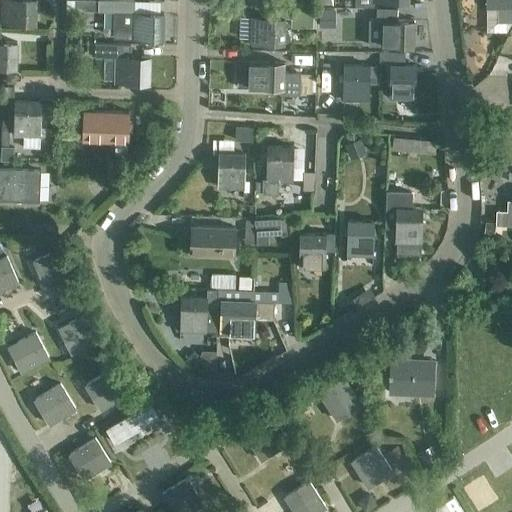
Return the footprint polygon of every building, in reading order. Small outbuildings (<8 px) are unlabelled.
[(36,0),(3,0),(3,23),(36,24),(36,0)] [(99,0),(100,12),(115,12),(114,38),(165,40),(166,14),(136,13),(136,1),(114,0),(99,0)] [(511,0),(487,0),(487,7),(498,7),(498,21),(511,20),(511,0)] [(313,9),(291,9),(291,27),(313,27),(313,9)] [(371,20),(370,45),(415,46),(415,20),(400,20),(400,9),(384,9),(384,20),(371,20)] [(336,11),(319,11),(319,28),(336,28),(336,11)] [(285,20),(252,19),(250,44),(284,46),(284,45),(288,44),(290,40),(291,36),(288,33),(285,32),(285,20)] [(0,68),(17,68),(18,42),(1,42),(1,30),(0,29),(0,68)] [(95,44),(95,56),(104,56),(103,79),(116,79),(116,82),(150,84),(151,58),(131,57),(131,45),(95,44)] [(67,54),(72,62),(84,54),(80,47),(67,54)] [(381,52),(381,64),(406,64),(406,52),(381,52)] [(284,63),(251,62),(237,62),(236,88),(250,88),(282,89),(282,93),(299,93),(300,73),(284,73),(284,63)] [(417,65),(392,64),(391,99),(417,99),(417,65)] [(378,67),(370,67),(344,66),(344,100),(369,100),(370,81),(377,81),(378,67)] [(13,82),(33,84),(34,72),(13,71),(13,82)] [(4,85),(4,95),(14,95),(14,85),(4,85)] [(41,102),(16,102),(16,136),(40,137),(41,102)] [(128,143),(129,112),(85,110),(84,141),(100,141),(100,140),(115,141),(115,142),(128,143)] [(58,125),(57,134),(66,134),(66,126),(58,125)] [(253,127),(236,126),(236,140),(252,140),(253,127)] [(395,137),(394,148),(409,149),(410,138),(395,137)] [(420,139),(419,150),(434,152),(436,141),(420,139)] [(346,146),(351,158),(366,152),(361,140),(346,146)] [(2,161),(15,161),(15,147),(3,147),(2,161)] [(293,147),(269,147),(268,179),(264,179),(263,194),(278,194),(279,181),(292,181),(293,147)] [(245,154),(219,154),(219,187),(244,188),(245,154)] [(40,171),(0,168),(0,198),(38,201),(40,171)] [(304,178),(303,189),(315,190),(315,172),(304,171),(304,178)] [(387,191),(385,228),(387,228),(387,227),(397,227),(396,242),(402,242),(402,253),(420,254),(421,243),(423,243),(424,209),(412,208),(413,193),(388,193),(388,191),(387,191)] [(496,210),(496,224),(507,224),(507,211),(496,210)] [(256,220),(257,244),(270,244),(269,235),(281,235),(281,231),(281,220),(281,219),(256,220)] [(2,231),(19,230),(18,220),(2,221),(2,231)] [(245,220),(244,228),(254,229),(255,220),(245,220)] [(349,221),(348,255),(374,256),(374,247),(375,222),(349,221)] [(494,237),(496,225),(487,223),(485,236),(494,237)] [(190,252),(202,253),(219,254),(235,255),(236,228),(191,226),(190,252)] [(326,235),(301,234),(300,268),(325,269),(326,235)] [(46,286),(72,271),(58,245),(32,260),(46,286)] [(0,293),(18,284),(4,258),(0,260),(0,293)] [(211,274),(211,286),(220,286),(220,290),(221,290),(234,290),(235,275),(211,274)] [(239,277),(239,289),(252,289),(252,277),(239,277)] [(281,282),(280,302),(294,303),(295,282),(281,282)] [(182,296),(181,330),(207,331),(217,331),(218,289),(207,289),(206,297),(182,296)] [(221,290),(220,300),(236,301),(237,290),(234,290),(221,290)] [(346,304),(350,311),(363,303),(359,296),(346,304)] [(220,300),(219,334),(255,336),(255,319),(274,320),(274,302),(236,301),(220,300)] [(101,336),(86,311),(60,326),(75,352),(101,336)] [(26,374),(52,360),(38,334),(12,349),(26,374)] [(197,361),(193,370),(209,377),(213,368),(216,369),(217,351),(202,351),(198,362),(197,361)] [(434,361),(392,360),(391,392),(433,394),(434,361)] [(99,407),(125,392),(110,366),(84,382),(99,407)] [(51,369),(42,374),(48,385),(57,380),(51,369)] [(321,397),(338,422),(362,406),(346,381),(321,397)] [(51,428),(77,412),(62,387),(36,403),(51,428)] [(120,413),(133,441),(164,427),(152,399),(120,413)] [(263,462),(288,446),(272,421),(247,438),(263,462)] [(71,458),(87,482),(112,466),(96,441),(71,458)] [(386,452),(392,461),(402,455),(396,446),(386,452)] [(378,448),(354,464),(370,489),(395,473),(378,448)] [(425,467),(437,460),(431,448),(418,454),(425,467)] [(195,511),(204,506),(188,481),(164,497),(173,511),(195,511)] [(471,507),(488,498),(480,483),(463,492),(471,507)] [(287,500),(294,511),(323,511),(328,510),(311,484),(287,500)] [(22,511),(49,511),(41,495),(19,505),(22,511)] [(463,511),(458,501),(442,509),(444,511),(463,511)]
